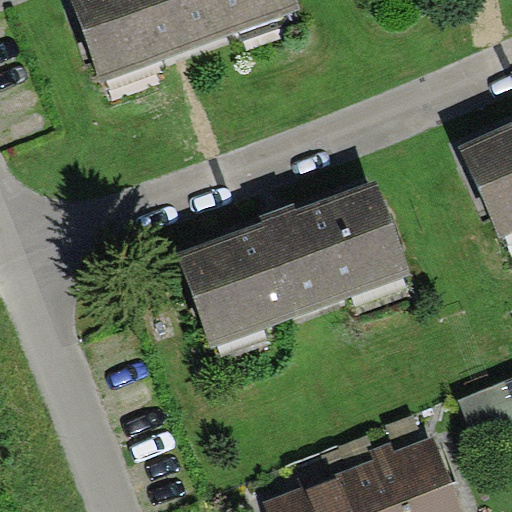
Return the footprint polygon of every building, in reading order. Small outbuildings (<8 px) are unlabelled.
[(283,0),(89,0),(73,6),(108,98),(294,29),(283,0)] [(511,142),(465,164),(505,250),(511,246),(511,142)] [(371,198),(178,274),(215,367),(408,292),(371,198)] [(453,511),(431,455),(350,487),(360,511),(453,511)] [(360,511),(350,487),(287,511),(360,511)]
